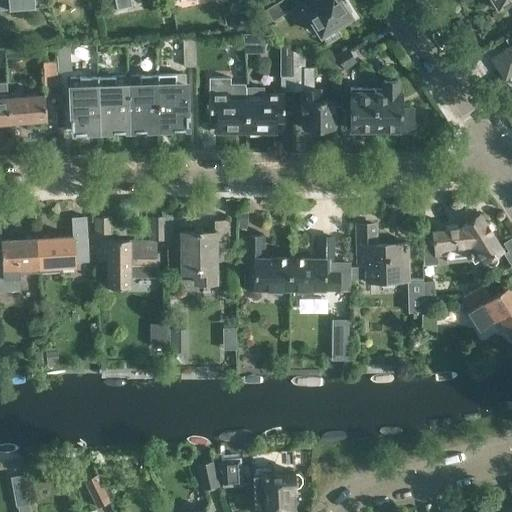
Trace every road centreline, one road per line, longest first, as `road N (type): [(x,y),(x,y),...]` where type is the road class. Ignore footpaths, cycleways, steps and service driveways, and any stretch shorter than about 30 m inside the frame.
road 1 (unclassified): [(0,182),(60,174),(504,170)]
road 2 (unclassified): [(504,170),(398,0)]
road 3 (residential): [(511,452),(359,493),(341,511)]
